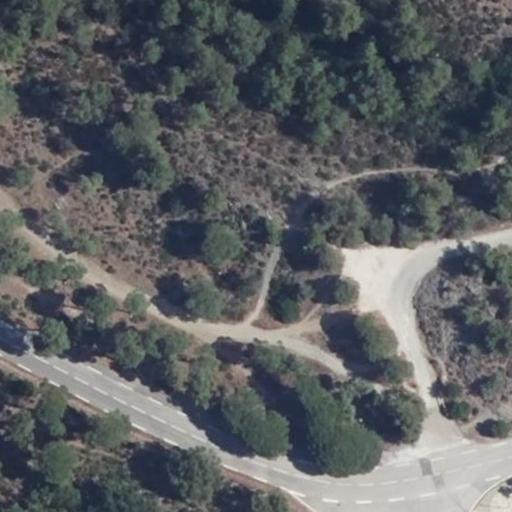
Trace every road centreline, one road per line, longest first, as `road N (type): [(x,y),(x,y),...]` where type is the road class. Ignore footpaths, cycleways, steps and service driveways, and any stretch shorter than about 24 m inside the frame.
road 1 (tertiary): [(0,333),(240,458),(342,485),(511,455)]
road 2 (track): [(440,430),(241,320),(75,263),(0,199)]
road 3 (track): [(511,238),(430,247),(404,287),(440,430),(425,476)]
road 4 (track): [(272,335),(406,296)]
